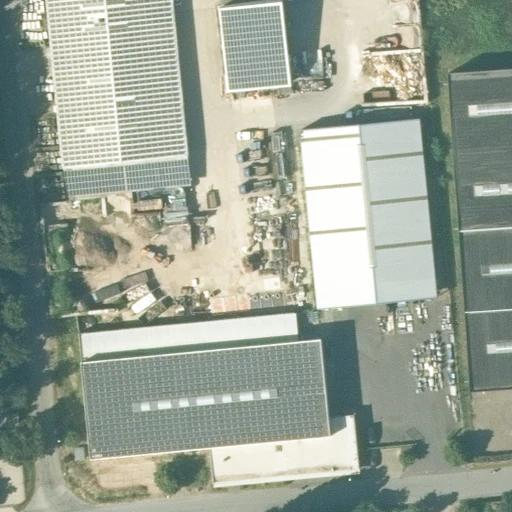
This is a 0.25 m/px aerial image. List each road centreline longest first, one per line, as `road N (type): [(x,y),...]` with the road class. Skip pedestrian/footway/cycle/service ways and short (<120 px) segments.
road 1 (unclassified): [(4,0),(54,511)]
road 2 (unclassified): [(179,511),(511,477)]
